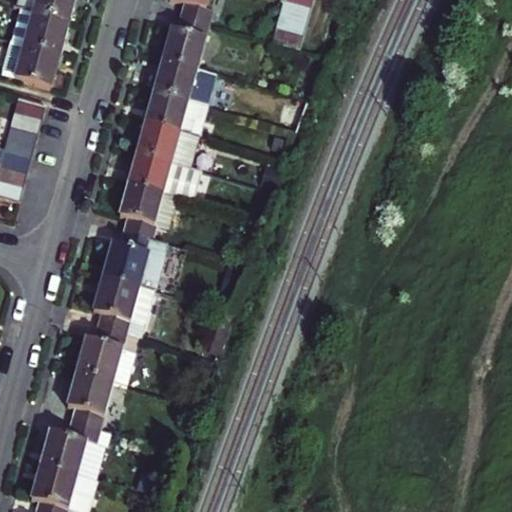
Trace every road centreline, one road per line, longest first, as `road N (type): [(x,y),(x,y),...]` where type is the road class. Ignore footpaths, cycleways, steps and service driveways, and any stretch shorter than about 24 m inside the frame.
road 1 (residential): [(122,0),(51,264)]
road 2 (residential): [(51,264),(0,457)]
